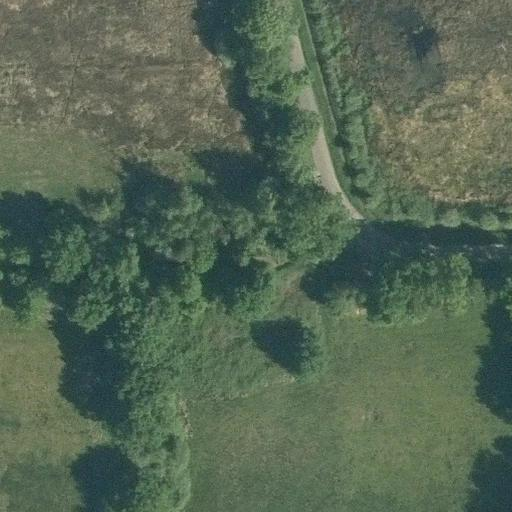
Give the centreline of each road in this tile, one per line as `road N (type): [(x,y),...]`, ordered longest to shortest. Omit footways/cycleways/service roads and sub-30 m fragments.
road 1 (unclassified): [(511,253),(412,254),(356,226),(341,205),(286,0)]
road 2 (track): [(0,251),(309,247),(356,226)]
